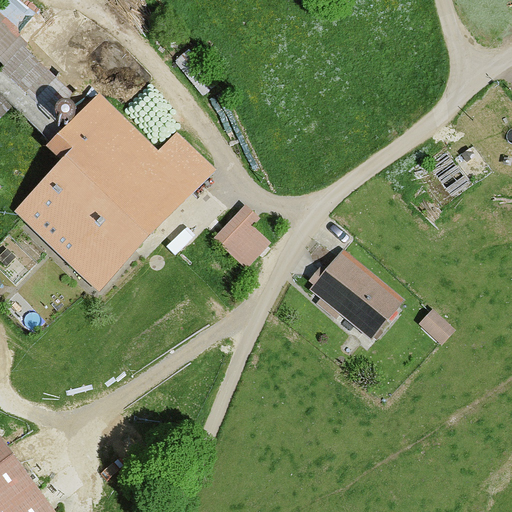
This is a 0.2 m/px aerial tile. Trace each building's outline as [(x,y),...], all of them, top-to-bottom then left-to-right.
[(0,28),(0,58),(73,133),(104,103),(16,13),(0,28)] [(29,210),(110,284),(198,190),(117,115),(29,210)] [(226,243),(250,269),(274,248),(250,222),(226,243)] [(318,297),(374,344),(407,305),(352,258),(318,297)] [(441,310),(426,324),(444,343),(459,329),(441,310)] [(0,511),(50,511),(54,509),(0,438),(0,511)]
